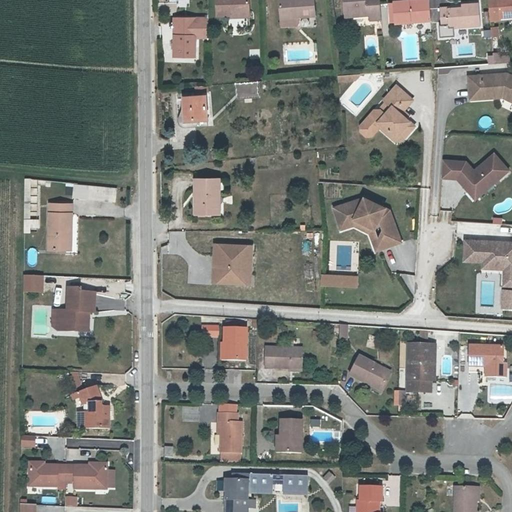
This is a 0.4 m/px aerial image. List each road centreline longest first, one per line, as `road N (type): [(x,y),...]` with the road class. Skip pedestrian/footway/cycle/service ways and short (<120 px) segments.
road 1 (residential): [(509,511),(504,477),(486,464),(393,455),(333,395),(145,388)]
road 2 (tertiary): [(146,305),(142,0)]
road 3 (unclassified): [(146,305),(418,322)]
road 4 (tertiary): [(145,511),(145,388)]
